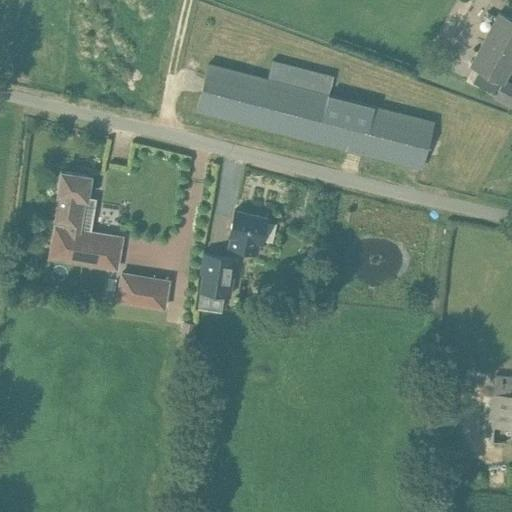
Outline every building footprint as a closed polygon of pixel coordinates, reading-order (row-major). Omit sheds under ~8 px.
[(502,82),(511,62),(511,18),(499,12),(470,64),(478,69),(499,80),(502,82)] [(421,167),(433,120),(328,94),(333,74),(272,59),(267,78),(208,63),(196,110),(421,167)] [(478,69),(472,81),(493,92),(499,80),(478,69)] [(511,83),(504,79),(494,98),(511,107),(511,83)] [(90,175),(61,170),(54,220),(62,221),(61,225),(54,224),(48,257),(116,269),(122,236),(79,229),(80,222),(79,222),(82,197),(86,198),(90,175)] [(266,217),(234,210),(228,234),(233,235),(230,248),(255,253),(258,240),(260,241),(266,217)] [(227,255),(204,252),(202,265),(201,272),(203,273),(200,291),(198,307),(201,307),(221,311),(221,307),(223,294),(229,295),(232,276),(229,275),(224,275),(226,259),(227,255)] [(118,300),(162,307),(166,278),(122,272),(118,300)] [(320,297),(319,312),(332,312),(332,298),(320,297)] [(183,320),(181,332),(193,333),(195,322),(183,320)] [(511,374),(494,374),(493,392),(492,392),(489,441),(511,442),(511,374)]
